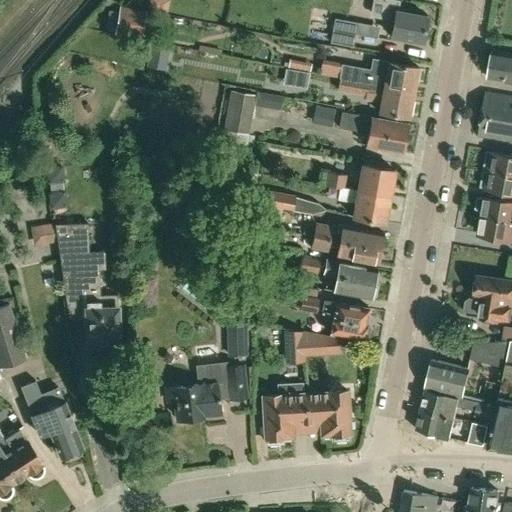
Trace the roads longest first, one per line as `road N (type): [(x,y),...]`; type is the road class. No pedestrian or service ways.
road 1 (residential): [(378,465),(465,0)]
road 2 (residential): [(122,511),(182,488),(378,465)]
road 3 (residential): [(511,470),(378,465)]
